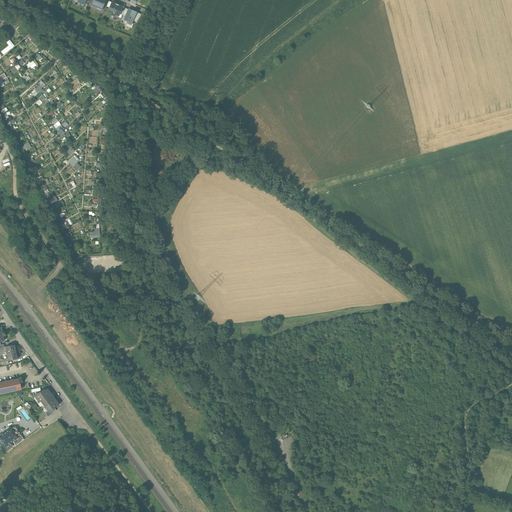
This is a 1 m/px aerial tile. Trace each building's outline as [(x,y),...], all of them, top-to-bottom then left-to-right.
[(93,0),(91,5),(97,7),(96,9),(101,11),(105,1),(104,0),(93,0)] [(122,7),(112,3),(109,8),(108,12),(111,13),(111,15),(115,16),(115,15),(118,16),(121,9),(122,7)] [(133,12),(128,9),(125,16),(123,21),(131,25),(133,21),(136,12),(135,12),(135,13),(133,12)] [(136,12),(133,21),(136,22),(142,15),(136,12)] [(27,68),(34,63),(31,60),(25,65),(27,68)] [(10,69),(13,74),(20,69),(17,65),(10,69)] [(34,96),(42,89),(39,86),(31,92),(34,96)] [(38,105),(45,99),(42,95),(35,102),(38,105)] [(51,121),(55,128),(60,125),(56,118),(51,121)] [(66,131),(64,133),(60,129),(56,132),(64,140),(69,135),(66,131)] [(18,141),(20,144),(22,143),(20,141),(25,138),(20,132),(17,134),(20,140),(18,141)] [(29,142),(21,145),(23,151),(31,147),(29,142)] [(80,166),(76,163),(79,160),(74,154),(67,161),(76,170),(80,166)] [(29,164),(34,161),(30,156),(25,159),(29,164)] [(48,178),(44,179),(43,176),(38,178),(42,186),(50,184),(48,178)] [(48,200),(51,205),(58,201),(55,196),(48,200)] [(58,202),(51,205),(54,210),(61,206),(58,202)] [(69,228),(62,230),(65,237),(72,235),(69,228)] [(4,348),(0,348),(0,355),(7,354),(15,352),(14,345),(4,348)] [(15,352),(7,354),(8,361),(17,359),(15,352)] [(0,394),(22,390),(19,377),(0,381),(0,394)] [(42,391),(35,397),(39,403),(41,402),(51,394),(47,389),(45,391),(45,390),(43,392),(42,391)] [(51,394),(41,402),(45,407),(55,400),(51,394)] [(55,400),(45,407),(48,411),(52,409),(52,410),(54,408),(59,405),(55,400)] [(48,411),(45,413),(48,417),(56,411),(54,408),(52,410),(52,409),(48,411)] [(11,428),(4,433),(2,433),(0,434),(0,441),(2,442),(5,446),(5,447),(8,445),(11,443),(13,442),(15,440),(15,439),(18,437),(17,436),(19,435),(19,433),(15,428),(13,428),(12,429),(11,428)] [(19,435),(17,436),(18,437),(15,439),(15,440),(13,442),(16,446),(24,440),(20,435),(19,436),(19,435)] [(11,443),(8,445),(5,447),(5,446),(3,447),(7,452),(13,447),(11,443)]
